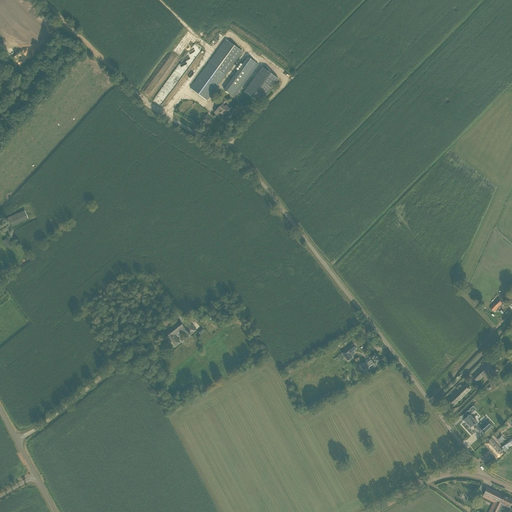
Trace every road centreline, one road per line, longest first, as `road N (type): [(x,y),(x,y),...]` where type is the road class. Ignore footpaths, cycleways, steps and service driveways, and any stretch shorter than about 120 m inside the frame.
road 1 (unclassified): [(462,448),(250,171),(154,105)]
road 2 (track): [(511,86),(325,267)]
road 3 (unclassified): [(16,440),(176,315)]
road 4 (track): [(42,0),(154,105)]
